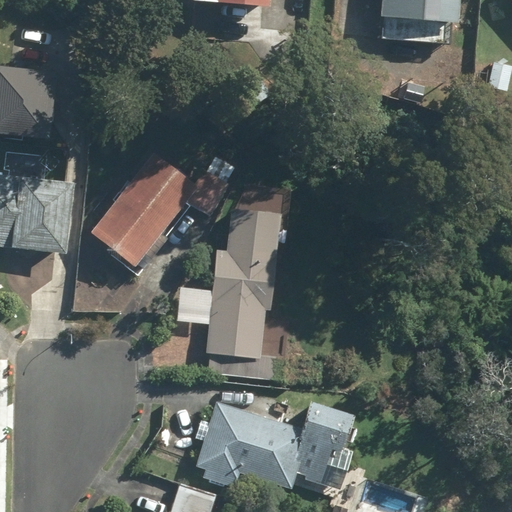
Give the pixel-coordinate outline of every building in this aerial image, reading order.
[(181,0),(181,5),(191,6),(189,34),(214,36),(216,8),(259,11),(259,0),(181,0)] [(371,0),(370,21),(450,27),(452,0),(371,0)] [(511,0),(501,0),(511,10),(511,0)] [(376,46),(374,72),(439,78),(442,52),(376,46)] [(0,75),(0,141),(39,144),(44,78),(0,75)] [(148,155),(77,234),(129,282),(162,246),(149,234),(180,201),(202,221),(232,170),(215,157),(187,190),(148,155)] [(64,183),(0,177),(0,251),(58,257),(64,183)] [(205,352),(213,352),(211,379),(278,386),(281,359),(257,357),(271,216),(218,211),(205,352)] [(214,405),(191,465),(204,470),(200,479),(227,490),(235,471),(285,490),(291,474),(314,483),(324,456),(330,458),(345,419),(292,398),(279,430),(214,405)] [(176,487),(167,511),(209,511),(213,499),(176,487)]
